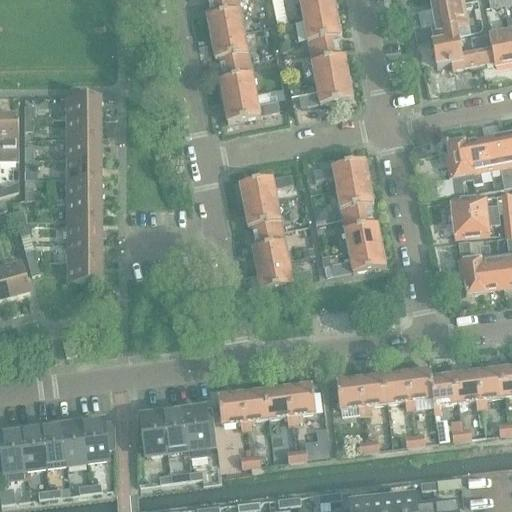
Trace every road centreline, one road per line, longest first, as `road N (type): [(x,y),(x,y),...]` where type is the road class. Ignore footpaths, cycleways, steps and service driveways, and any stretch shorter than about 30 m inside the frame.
road 1 (residential): [(0,393),(241,362)]
road 2 (residential): [(430,336),(388,131)]
road 3 (residential): [(241,362),(430,336)]
road 4 (residential): [(204,161),(388,131)]
road 5 (residential): [(172,0),(204,161)]
road 6 (residential): [(388,131),(360,0)]
road 7 (residential): [(241,362),(216,236)]
road 8 (residential): [(511,107),(388,131)]
